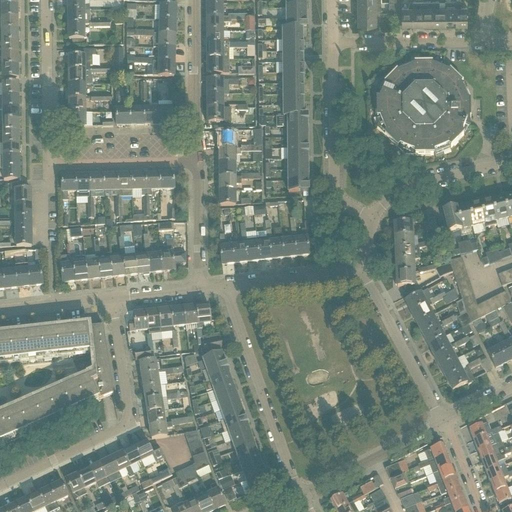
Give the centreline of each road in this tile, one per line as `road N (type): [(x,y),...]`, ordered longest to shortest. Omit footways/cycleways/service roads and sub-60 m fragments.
road 1 (residential): [(0,484),(124,422),(109,299)]
road 2 (unclassified): [(299,496),(225,287)]
road 3 (residential): [(332,44),(332,189),(374,219)]
road 4 (residential): [(443,422),(359,271)]
road 5 (unclassified): [(46,0),(48,164)]
road 6 (residential): [(196,163),(192,0)]
road 7 (residential): [(299,496),(443,422)]
road 8 (unclassified): [(374,219),(409,185),(511,161)]
road 9 (residential): [(332,44),(482,42)]
road 10 (unclassified): [(48,164),(196,163)]
road 11 (unclassified): [(225,287),(359,271)]
road 12 (unclassified): [(198,289),(196,163)]
